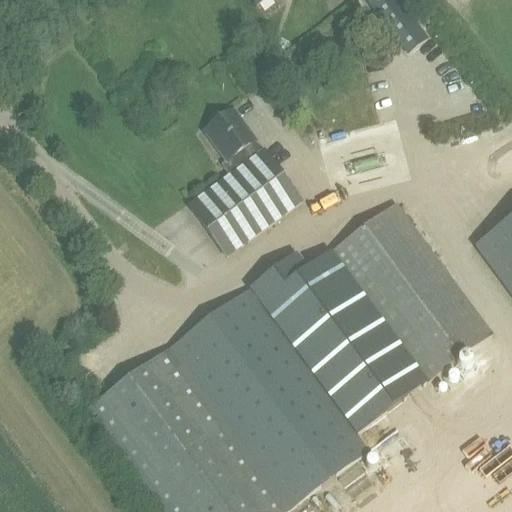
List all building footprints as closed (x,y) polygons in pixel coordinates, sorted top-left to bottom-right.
[(397,0),(362,0),(396,43),(417,27),(397,0)] [(229,261),(302,207),(235,114),(206,136),(227,165),(223,168),(231,180),(191,210),(229,261)] [(373,173),(374,184),(401,180),(399,165),(386,166),(387,171),(373,173)] [(493,338),(405,220),(400,212),(397,209),(332,257),(428,386),(493,338)] [(403,209),(400,212),(405,220),(409,216),(403,209)] [(511,223),(477,249),(511,296),(511,223)] [(372,427),(404,405),(298,261),(89,416),(160,511),(295,511),(386,445),(372,427)] [(446,436),(454,449),(484,429),(476,416),(446,436)]
